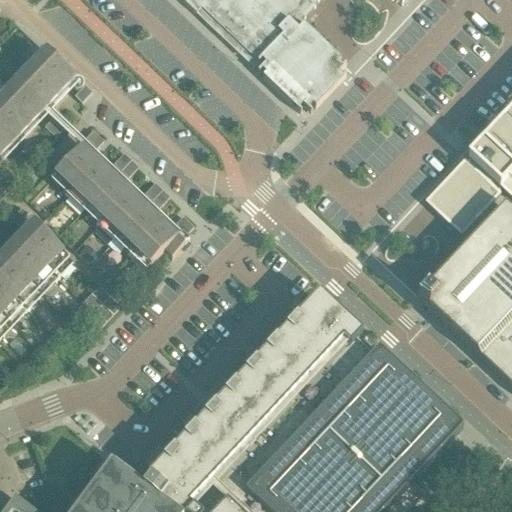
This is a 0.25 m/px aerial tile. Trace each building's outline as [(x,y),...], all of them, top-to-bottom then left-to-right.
[(178,0),(196,17),(199,14),(203,19),(208,23),(206,26),(207,27),(209,24),(217,31),(219,33),(224,38),(221,41),(222,42),(225,39),(240,53),(237,56),(238,57),(241,54),(244,58),(252,65),(255,68),(253,71),(254,72),(261,64),(266,68),(258,76),(259,77),(262,74),(265,76),(267,78),(265,80),(264,81),(301,117),(302,115),(300,113),(299,113),(303,109),(306,111),(311,116),(312,115),(311,114),(309,112),(313,109),(313,108),(314,110),(315,111),(347,78),(345,77),(344,78),(342,80),(339,77),(340,75),(342,74),(347,68),(346,67),(345,68),(343,70),(341,68),(339,66),(341,63),(310,33),(299,23),(302,20),(303,19),(304,19),(305,18),(303,17),(301,16),(311,6),(314,9),(315,8),(314,8),(315,6),(318,3),(319,4),(320,3),(319,2),(321,0),(178,0)] [(0,162),(75,84),(46,57),(0,105),(0,162)] [(82,91),(74,99),(77,103),(81,106),(81,105),(91,95),(85,88),(82,91)] [(511,112),(467,160),(470,162),(466,166),(464,164),(426,204),(461,236),(499,197),(497,195),(501,192),(511,202),(511,112)] [(52,123),(63,133),(70,126),(59,116),(52,123)] [(56,141),(63,133),(52,123),(45,130),(56,141)] [(92,133),(85,141),(87,142),(89,144),(97,151),(104,144),(102,142),(94,134),(92,133)] [(22,155),(33,165),(40,157),(29,147),(22,155)] [(71,196),(69,198),(64,203),(79,217),(84,212),(86,210),(87,211),(103,226),(99,230),(94,235),(118,257),(122,252),(126,248),(134,256),(150,271),(165,255),(173,262),(182,251),(190,244),(185,240),(182,237),(178,241),(177,242),(162,227),(146,212),(130,197),(114,182),(98,167),(82,152),(81,153),(55,180),(71,196)] [(26,172),(33,165),(22,155),(15,162),(26,172)] [(123,157),(113,167),(120,174),(130,164),(123,157)] [(130,164),(120,174),(128,181),(138,171),(130,164)] [(0,192),(3,196),(10,189),(0,179),(0,192)] [(154,186),(144,197),(152,204),(162,193),(154,186)] [(162,193),(152,204),(159,211),(169,200),(162,193)] [(421,299),(417,303),(436,321),(473,356),(502,383),(511,392),(511,216),(509,214),(504,210),(451,267),(433,286),(425,294),(421,299)] [(19,230),(29,219),(22,212),(12,223),(19,230)] [(187,238),(194,231),(183,220),(177,228),(187,238)] [(0,335),(70,263),(34,229),(0,264),(0,335)] [(80,255),(89,265),(96,257),(86,248),(80,255)] [(127,291),(119,283),(113,289),(121,297),(127,291)] [(86,320),(107,298),(98,290),(77,312),(86,320)] [(362,341),(319,300),(148,483),(149,484),(167,498),(161,506),(168,511),(390,511),(436,464),(463,435),(378,356),(374,360),(358,345),(362,341)] [(100,333),(120,311),(112,303),(91,324),(100,333)] [(143,493),(138,490),(114,472),(83,511),(29,511),(16,501),(7,511),(168,511),(161,506),(167,498),(149,484),(143,493)]
